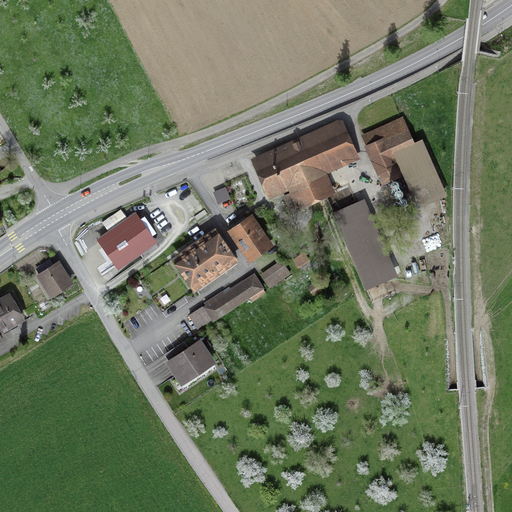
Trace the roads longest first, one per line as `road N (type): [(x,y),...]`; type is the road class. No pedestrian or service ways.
road 1 (secondary): [(53,217),(380,79),(511,3)]
road 2 (track): [(43,192),(212,131),(397,39),(456,0)]
road 3 (unclassified): [(230,511),(124,350),(53,217)]
